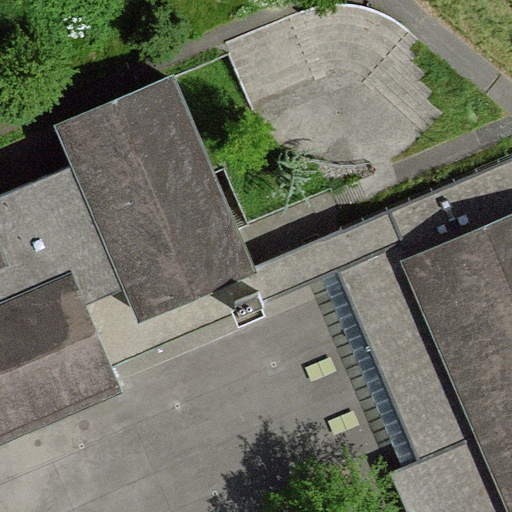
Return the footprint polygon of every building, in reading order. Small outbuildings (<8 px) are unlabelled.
[(123,275),(138,312),(252,264),(172,73),(58,121),(72,156),(123,275)] [(409,259),(511,214),(511,155),(391,207),(405,242),(341,270),(420,456),(483,431),(409,259)] [(72,156),(0,186),(0,251),(1,255),(0,255),(0,296),(67,268),(78,295),(123,275),(72,156)] [(123,275),(78,295),(108,365),(239,311),(233,296),(258,285),(265,301),(341,270),(405,242),(391,207),(252,264),(138,312),(123,275)] [(511,214),(409,259),(483,431),(511,503),(511,214)] [(78,295),(67,268),(0,296),(0,430),(114,382),(108,365),(78,295)] [(233,296),(239,311),(265,301),(258,285),(233,296)] [(391,468),(409,511),(511,511),(511,503),(483,431),(420,456),(391,468)]
